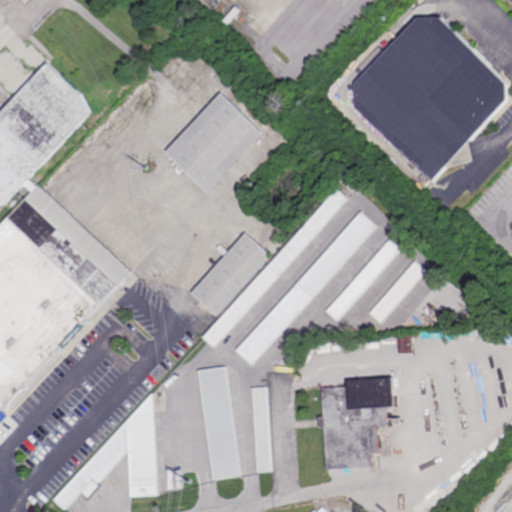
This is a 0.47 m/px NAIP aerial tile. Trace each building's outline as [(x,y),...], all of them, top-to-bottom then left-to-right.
[(511,82),(511,100),(435,181),(356,107),(355,83),(419,16),(442,15),(511,82)] [(74,74),(48,47),(54,42),(80,69),(74,74)] [(0,210),(0,115),(50,62),(82,92),(93,112),(0,210)] [(209,192),(167,153),(223,94),(264,133),(209,192)] [(0,425),(0,229),(42,185),(134,272),(89,320),(91,322),(64,351),(64,358),(0,425)] [(350,199),(214,348),(203,338),(338,189),(350,199)] [(252,366),(236,352),(363,212),(379,226),(252,366)] [(270,255),(216,315),(191,293),(245,233),(270,255)] [(338,321),(327,311),(393,239),(404,249),(338,321)] [(381,323),(371,313),(418,262),(428,272),(381,323)] [(213,481),(198,371),(225,367),(240,477),(213,481)] [(169,389),(165,385),(179,371),(183,374),(169,389)] [(380,454),(373,455),(374,468),(327,471),(325,429),(320,430),(319,417),(325,417),(323,387),(347,386),(347,380),(393,377),(395,408),(387,408),(389,426),(378,427),(380,454)] [(257,473),(252,389),(267,388),(273,472),(257,473)] [(159,497),(131,498),(128,452),(100,484),(102,487),(91,499),(84,493),(66,511),(56,501),(152,395),(159,497)] [(176,487),(173,465),(179,464),(182,487),(176,487)]
